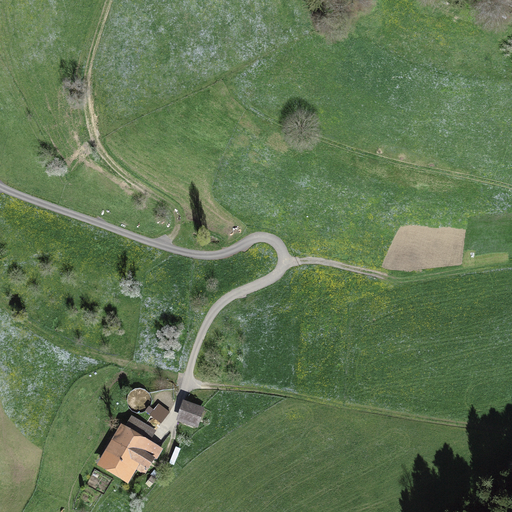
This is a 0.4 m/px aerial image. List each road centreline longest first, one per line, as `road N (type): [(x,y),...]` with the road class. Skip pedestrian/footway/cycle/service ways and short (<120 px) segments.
road 1 (track): [(206,386),(511,430)]
road 2 (track): [(110,0),(84,88),(90,130),(102,158),(169,209),(174,233),(161,246)]
road 3 (track): [(0,298),(39,337),(72,355),(188,376)]
